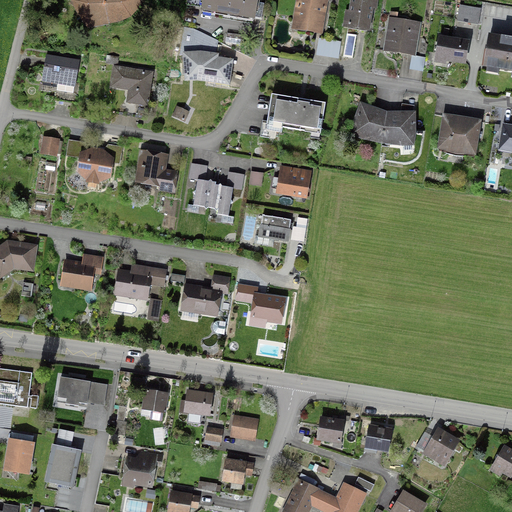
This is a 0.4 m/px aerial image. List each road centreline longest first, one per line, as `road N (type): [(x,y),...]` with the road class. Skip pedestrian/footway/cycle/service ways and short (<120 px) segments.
road 1 (residential): [(4,108),(210,140),(259,70),(276,64),(511,103)]
road 2 (residential): [(0,223),(240,260),(302,283)]
road 3 (tertiary): [(0,338),(296,382)]
road 4 (tertiary): [(296,382),(511,417)]
road 5 (residential): [(255,511),(296,382)]
